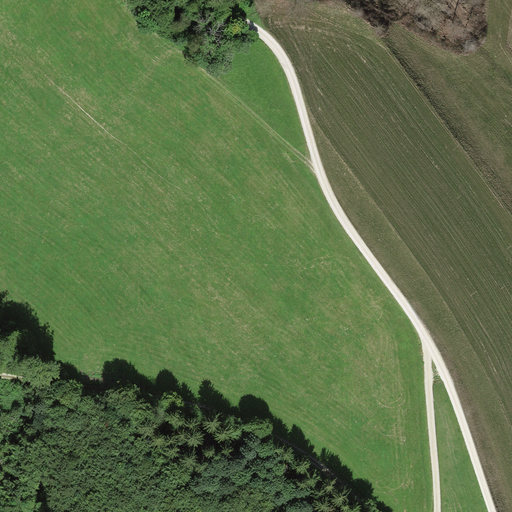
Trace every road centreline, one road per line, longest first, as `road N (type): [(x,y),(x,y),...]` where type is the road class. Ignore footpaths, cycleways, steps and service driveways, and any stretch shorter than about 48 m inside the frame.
road 1 (residential): [(431,339),(330,197),(285,56),(270,38),(204,0)]
road 2 (track): [(374,511),(348,471),(197,407),(0,375)]
road 3 (track): [(498,511),(431,339),(437,511)]
